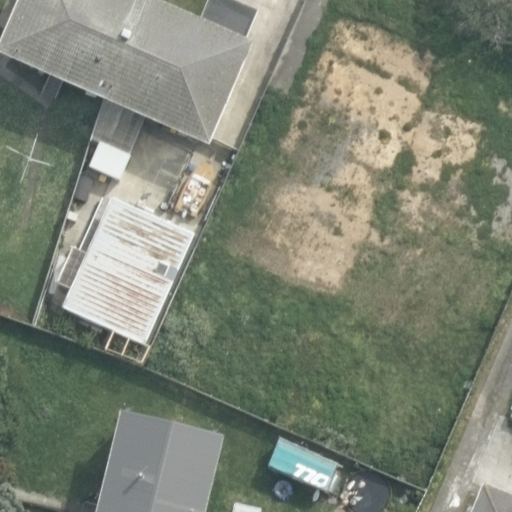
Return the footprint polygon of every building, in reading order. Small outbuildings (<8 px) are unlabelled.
[(0,61),(100,105),(204,150),(249,46),(244,43),(256,14),(223,0),(206,0),(196,23),(145,2),(141,0),(12,0),(0,29),(0,61)] [(388,189),(492,234),(511,187),(511,117),(436,85),(322,36),(277,141),(388,189)] [(97,145),(129,158),(140,130),(97,113),(88,142),(97,145)] [(97,145),(87,168),(118,182),(129,158),(97,145)] [(142,348),(193,237),(111,200),(86,255),(71,248),(54,284),(69,290),(59,311),(142,348)] [(363,246),(394,259),(405,233),(375,220),(344,207),(333,233),(363,246)] [(201,511),(219,440),(114,414),(90,511),(201,511)] [(468,511),(511,511),(511,498),(480,485),(468,511)]
